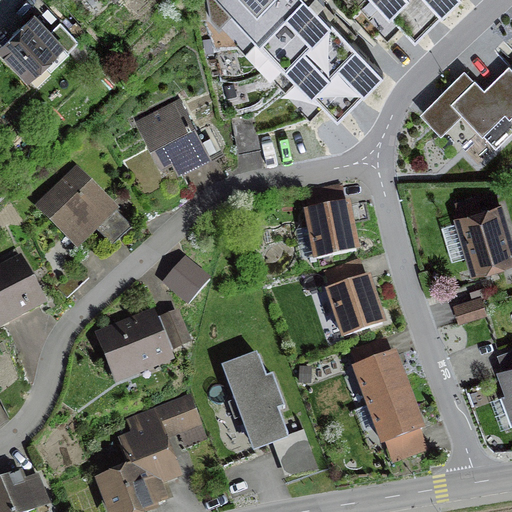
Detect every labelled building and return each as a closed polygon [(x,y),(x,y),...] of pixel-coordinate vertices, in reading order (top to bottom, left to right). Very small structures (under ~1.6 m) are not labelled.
[(207,0),(210,17),(216,23),(228,12),(337,120),(383,74),(320,12),(317,8),(324,1),(323,0),(207,0)] [(374,0),(414,41),(456,0),(374,0)] [(49,32),(34,17),(1,48),(35,83),(79,41),(60,22),(49,32)] [(464,70),(420,111),(439,131),(461,110),(486,137),(511,113),(511,63),(509,61),(480,88),(464,70)] [(195,132),(179,101),(139,122),(161,162),(183,150),(190,163),(221,147),(209,125),(195,132)] [(251,114),(232,119),(238,144),(257,139),(251,114)] [(112,244),(129,228),(76,173),(41,206),(74,241),(97,219),(98,229),(112,244)] [(347,204),(308,212),(317,258),(356,251),(347,204)] [(511,267),(511,236),(502,206),(456,221),(476,280),(511,267)] [(0,318),(1,321),(41,300),(21,262),(0,273),(0,318)] [(78,266),(56,286),(68,299),(90,280),(78,266)] [(319,310),(329,339),(344,334),(344,336),(382,324),(367,279),(329,291),(334,306),(319,310)] [(488,319),(483,301),(452,311),(458,328),(488,319)] [(176,314),(162,319),(173,346),(187,341),(176,314)] [(118,377),(167,357),(151,316),(102,336),(118,377)] [(357,367),(371,406),(409,392),(395,353),(357,367)] [(266,378),(259,357),(226,369),(256,448),(288,436),(278,410),(285,408),(273,375),(266,378)] [(511,369),(499,374),(511,409),(511,369)] [(422,428),(409,392),(371,406),(384,441),(422,428)] [(112,504),(114,511),(138,511),(165,502),(158,485),(177,477),(161,438),(200,422),(191,399),(129,423),(133,434),(123,438),(135,470),(103,482),(109,497),(104,499),(107,506),(112,504)] [(432,459),(422,428),(384,441),(395,472),(432,459)] [(0,511),(28,511),(34,510),(19,473),(0,480),(0,511)]
